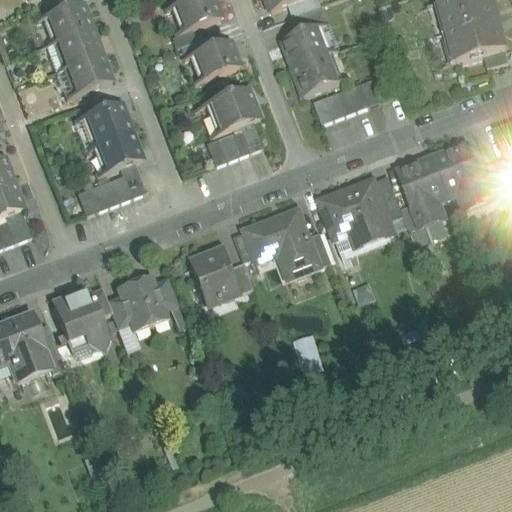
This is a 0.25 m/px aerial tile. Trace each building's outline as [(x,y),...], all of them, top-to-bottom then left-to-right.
[(210,0),(202,0),(175,11),(186,37),(192,35),(220,24),(210,0)] [(265,0),(271,17),(288,10),(305,4),(305,2),(310,0),(265,0)] [(310,0),(305,2),(305,4),(288,10),(292,22),(321,11),(316,0),(310,0)] [(464,0),(440,7),(457,69),(484,61),(505,55),(505,54),(505,55),(489,0),(464,0)] [(81,8),(48,21),(57,48),(91,35),(81,8)] [(321,11),(292,22),(299,40),(316,33),(317,34),(328,30),(321,11)] [(299,40),(283,46),(293,73),(326,60),(317,34),(316,33),(299,40)] [(91,35),(57,48),(67,74),(101,61),(91,35)] [(186,37),(171,43),(175,54),(188,49),(196,46),(192,35),(186,37)] [(196,46),(188,49),(192,60),(194,59),(214,51),(210,40),(196,46)] [(214,51),(194,59),(204,85),(238,72),(228,46),(214,51)] [(505,55),(484,61),(487,73),(508,67),(505,55)] [(326,60),(293,73),(304,102),(338,89),(326,60)] [(101,61),(67,74),(77,100),(111,87),(101,61)] [(372,85),(360,89),(369,112),(380,107),(372,85)] [(360,89),(349,94),(357,116),(369,112),(360,89)] [(247,94),(210,109),(221,139),(239,133),(253,127),(259,125),(247,94)] [(349,94),(337,98),(346,120),(357,116),(349,94)] [(337,98),(326,103),(334,125),(346,120),(337,98)] [(110,100),(87,109),(91,120),(114,111),(110,100)] [(326,103),(314,107),(322,130),(334,125),(326,103)] [(91,120),(86,122),(98,152),(131,139),(120,109),(114,111),(91,120)] [(253,127),(239,133),(240,136),(241,135),(249,158),(263,153),(253,127)] [(511,133),(498,139),(511,177),(511,133)] [(240,136),(229,140),(237,163),(249,158),(241,135),(240,136)] [(131,139),(98,152),(108,178),(119,174),(134,168),(141,165),(131,139)] [(229,140),(218,144),(226,167),(237,163),(229,140)] [(218,144),(206,149),(214,172),(226,167),(218,144)] [(467,152),(433,164),(447,202),(460,197),(467,216),(488,208),(467,152)] [(3,162),(0,163),(0,193),(13,189),(3,162)] [(433,164),(399,177),(421,234),(442,226),(435,207),(447,202),(433,164)] [(145,198),(134,168),(119,174),(121,182),(122,181),(131,204),(145,198)] [(131,204),(122,181),(121,182),(111,186),(120,208),(131,204)] [(401,215),(388,182),(376,186),(391,226),(404,222),(401,215)] [(111,186),(100,190),(108,212),(120,208),(111,186)] [(373,188),(321,208),(341,258),(392,239),(373,188)] [(13,189),(0,193),(0,224),(4,223),(21,216),(23,215),(13,189)] [(100,190),(89,194),(97,217),(108,212),(100,190)] [(89,194),(77,199),(85,221),(97,217),(89,194)] [(21,216),(4,223),(6,226),(15,249),(31,243),(21,216)] [(299,216),(245,237),(245,238),(255,264),(257,269),(285,258),(294,283),(320,273),(309,243),(299,216)] [(6,226),(0,228),(0,244),(3,253),(15,249),(6,226)] [(245,238),(234,242),(244,268),(255,264),(245,238)] [(320,239),(309,243),(320,273),(332,269),(320,239)] [(225,253),(210,259),(211,263),(189,271),(201,303),(213,299),(216,308),(242,298),(233,273),(225,253)] [(244,268),(233,273),(242,298),(254,294),(244,268)] [(154,289),(151,281),(115,295),(118,303),(129,331),(132,339),(168,325),(165,317),(154,289)] [(177,313),(166,284),(154,289),(165,317),(177,313)] [(107,307),(101,294),(90,299),(100,323),(111,319),(107,307)] [(90,299),(89,297),(62,307),(63,309),(53,313),(63,340),(57,342),(60,351),(66,348),(67,348),(73,362),(77,364),(91,360),(93,355),(94,355),(110,349),(100,323),(90,299)] [(129,331),(118,303),(107,307),(111,319),(117,336),(129,331)] [(30,320),(0,331),(0,365),(14,360),(17,367),(9,371),(15,388),(51,374),(30,320)] [(304,378),(323,372),(312,338),(293,344),(304,378)] [(69,416),(65,400),(47,404),(56,439),(73,435),(68,417),(69,416)]
